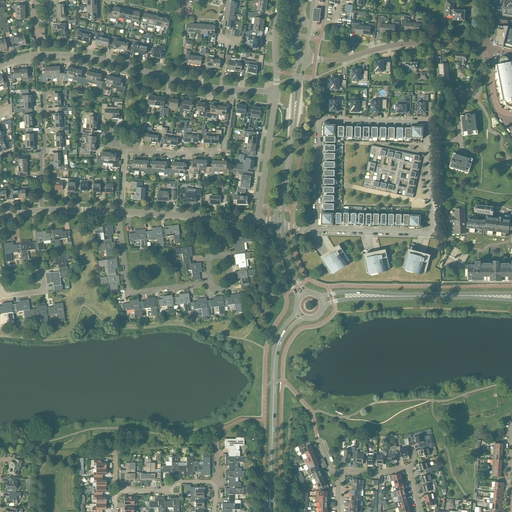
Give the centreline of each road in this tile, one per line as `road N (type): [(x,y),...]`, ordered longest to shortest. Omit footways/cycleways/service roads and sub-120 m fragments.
road 1 (residential): [(316,231),(432,227),(428,122),(319,120)]
road 2 (residential): [(274,92),(179,82),(61,54),(0,66)]
road 3 (residential): [(305,59),(342,60),(418,42),(484,48)]
road 4 (residential): [(210,282),(126,288),(118,212)]
road 5 (residential): [(257,218),(120,212)]
road 6 (residential): [(257,218),(274,92)]
road 7 (residential): [(41,210),(43,92)]
